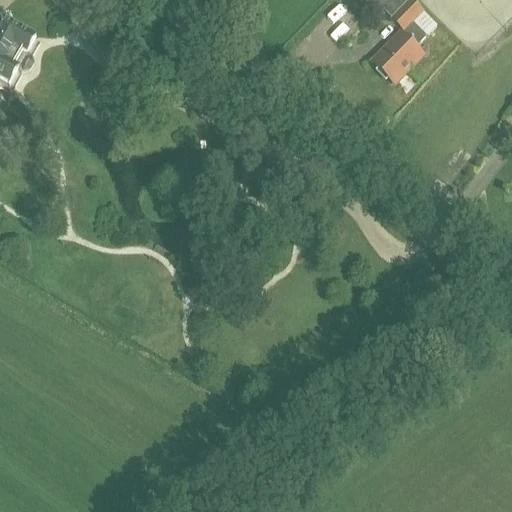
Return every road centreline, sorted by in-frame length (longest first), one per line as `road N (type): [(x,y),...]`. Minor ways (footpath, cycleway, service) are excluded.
road 1 (tertiary): [(511,267),(157,0)]
road 2 (track): [(238,511),(511,305)]
